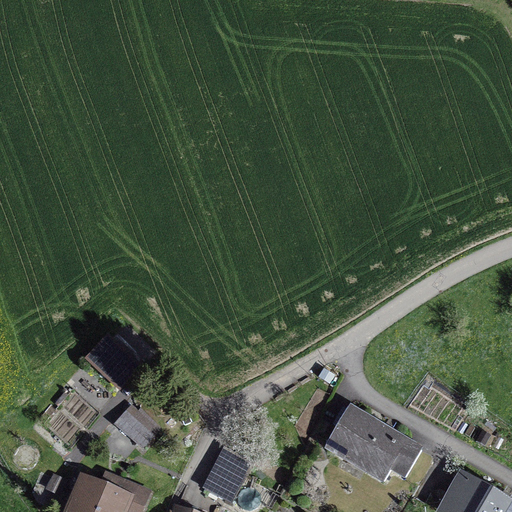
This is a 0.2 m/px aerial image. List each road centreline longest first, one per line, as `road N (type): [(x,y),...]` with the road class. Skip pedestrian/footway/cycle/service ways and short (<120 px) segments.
road 1 (residential): [(133,343),(198,406),(216,412),(336,351)]
road 2 (residential): [(511,481),(409,423),(370,394),(336,351)]
road 3 (residential): [(336,351),(431,289),(511,250)]
